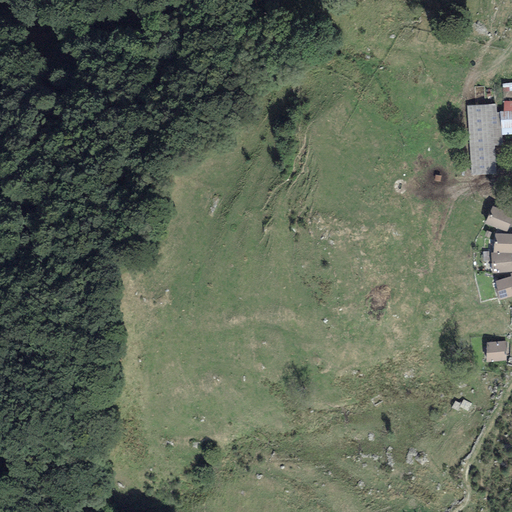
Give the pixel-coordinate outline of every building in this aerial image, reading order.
[(495,103),(465,105),(470,175),(494,174),(493,145),(501,145),(501,135),(511,134),(511,100),(503,102),(503,111),(495,111),(495,103)] [(511,219),(511,214),(492,206),(485,222),(507,231),(511,219)] [(511,233),(494,233),(493,252),(511,253),(511,252),(511,233)] [(493,252),(491,252),(491,272),(511,271),(511,266),(511,253),(493,252)] [(510,276),(495,280),(499,298),(511,294),(511,272),(510,273),(510,276)] [(505,340),(485,341),(485,361),(505,360),(505,340)] [(460,403),(455,400),(451,407),(457,411),(459,407),(467,411),(472,403),(463,399),(460,403)]
